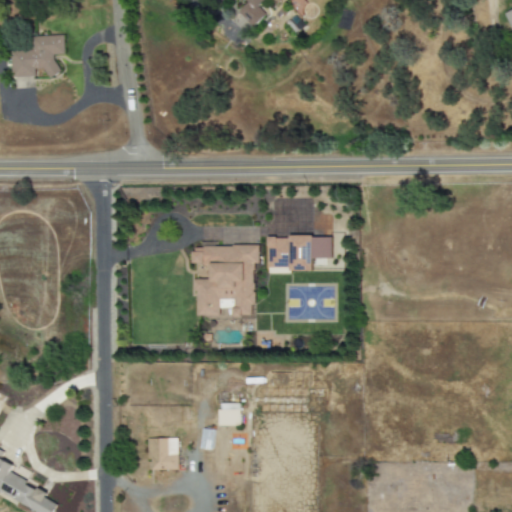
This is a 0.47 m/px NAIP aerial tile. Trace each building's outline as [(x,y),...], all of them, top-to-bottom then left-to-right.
[(237,0),(243,6),(237,13),(252,28),(265,15),(257,7),(264,0),(237,0)] [(12,78),(35,77),(35,70),(46,69),(46,77),(57,76),(56,56),(64,55),(63,36),(30,37),(30,48),(11,49),(12,78)] [(332,237),(267,238),(267,271),(313,270),(313,259),(332,259),(332,237)] [(258,247),(214,246),(214,243),(202,243),(201,249),(192,248),(192,265),(211,265),(210,280),(196,280),(196,316),(219,316),(219,309),(232,309),(232,318),(253,318),(254,264),(258,264),(258,247)] [(219,426),(240,426),(239,404),(218,404),(219,426)] [(147,439),(147,463),(176,464),(177,440),(147,439)] [(0,493),(36,511),(52,511),(56,505),(45,499),(48,494),(9,474),(13,466),(1,459),(4,453),(0,450),(0,483),(0,493)]
